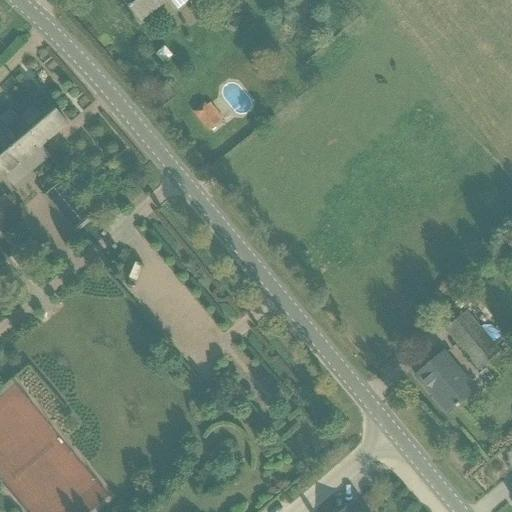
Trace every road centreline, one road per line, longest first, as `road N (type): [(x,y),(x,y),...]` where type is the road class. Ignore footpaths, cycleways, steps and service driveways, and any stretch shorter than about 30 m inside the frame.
road 1 (tertiary): [(465,511),(27,10)]
road 2 (unknown): [(394,429),(298,511)]
